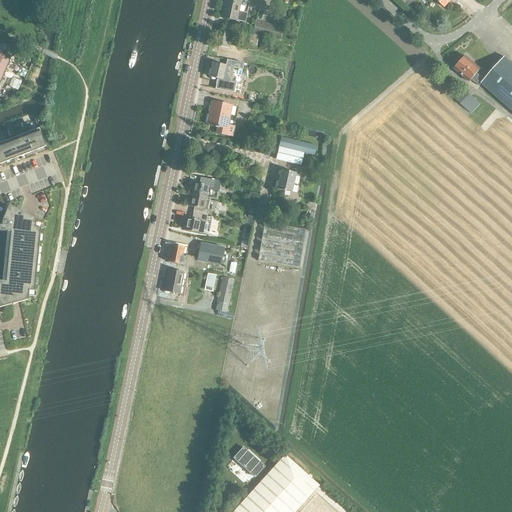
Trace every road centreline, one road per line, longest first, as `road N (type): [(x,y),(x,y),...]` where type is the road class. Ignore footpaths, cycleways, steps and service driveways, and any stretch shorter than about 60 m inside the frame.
road 1 (tertiary): [(100,511),(208,0)]
road 2 (track): [(325,212),(339,131),(441,41)]
road 3 (unclassified): [(501,0),(441,41),(382,0)]
